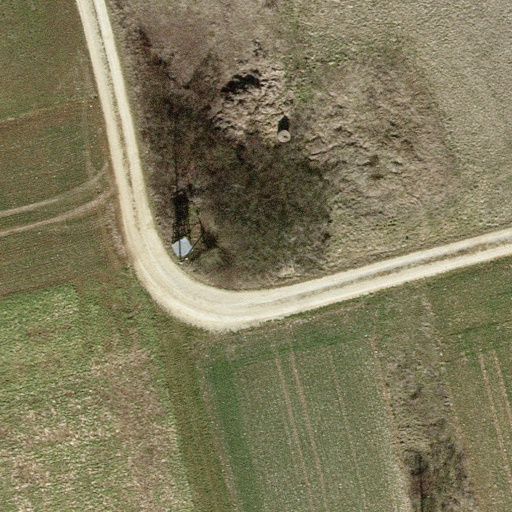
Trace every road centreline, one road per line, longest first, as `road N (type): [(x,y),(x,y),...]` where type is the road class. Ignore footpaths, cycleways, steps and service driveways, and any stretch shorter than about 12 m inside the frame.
road 1 (track): [(511,242),(253,307),(189,297),(153,252),(93,0)]
road 2 (track): [(216,511),(153,252)]
